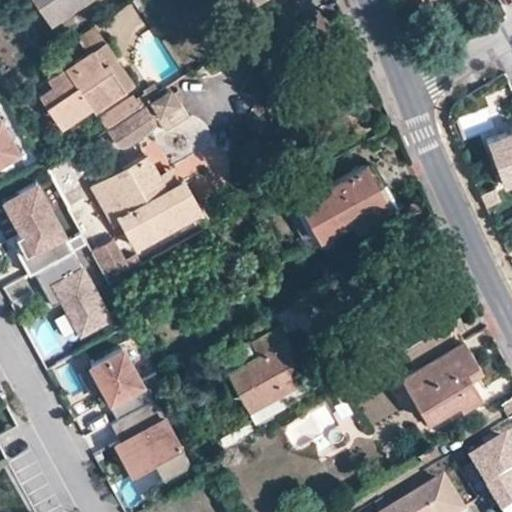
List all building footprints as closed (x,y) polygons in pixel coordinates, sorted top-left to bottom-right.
[(80,0),(38,0),(51,19),(80,0)] [(223,0),(238,23),(272,0),(223,0)] [(92,21),(76,32),(87,49),(90,47),(103,39),(92,21)] [(104,58),(124,87),(133,82),(103,39),(90,47),(100,61),(104,58)] [(36,90),(60,125),(91,104),(93,107),(124,87),(104,58),(100,61),(90,47),(87,49),(45,76),(49,82),(36,90)] [(176,101),(168,87),(139,107),(147,120),(176,101)] [(6,99),(15,115),(29,106),(19,91),(6,99)] [(139,107),(107,127),(116,142),(118,143),(120,143),(123,143),(152,128),(147,120),(139,107)] [(0,158),(16,150),(0,120),(0,158)] [(486,138),(502,182),(511,178),(511,124),(503,127),(504,131),(486,138)] [(135,244),(198,209),(180,175),(177,177),(163,185),(157,172),(145,153),(91,183),(113,222),(120,218),(135,244)] [(384,193),(363,156),(295,194),(316,231),(348,213),(379,196),(384,193)] [(157,172),(163,185),(177,177),(170,164),(157,172)] [(71,250),(86,242),(80,232),(66,239),(35,181),(3,199),(21,232),(22,231),(29,242),(15,250),(28,273),(32,271),(71,250)] [(379,196),(348,213),(354,223),(366,216),(363,211),(382,200),(379,196)] [(90,249),(105,278),(128,265),(124,257),(112,237),(90,249)] [(107,317),(71,250),(32,271),(50,305),(60,300),(79,333),(107,317)] [(128,265),(138,259),(135,252),(124,257),(128,265)] [(414,300),(431,291),(426,285),(410,293),(414,300)] [(419,384),(435,410),(455,398),(459,404),(478,393),(467,374),(460,362),(472,355),(450,321),(403,347),(415,366),(399,374),(409,390),(419,384)] [(247,410),(301,380),(293,364),(289,356),(295,353),(279,324),(249,341),(255,352),(225,369),(247,410)] [(216,354),(225,369),(255,352),(249,341),(247,338),(216,354)] [(98,384),(116,418),(153,398),(143,380),(140,381),(121,347),(90,364),(100,382),(98,384)] [(289,356),(293,364),(299,361),(295,353),(289,356)] [(460,362),(467,374),(479,367),(472,355),(460,362)] [(425,416),(435,410),(419,384),(409,390),(425,416)] [(184,467),(188,459),(154,398),(153,398),(116,418),(109,422),(119,441),(135,432),(139,438),(117,450),(129,470),(150,459),(161,480),(184,467)] [(198,433),(211,427),(199,403),(187,409),(198,433)] [(489,484),(488,484),(504,510),(511,504),(511,433),(510,430),(471,455),(489,484)] [(114,443),(117,450),(139,438),(135,432),(119,441),(114,443)] [(462,511),(468,509),(447,474),(386,511),(462,511)]
